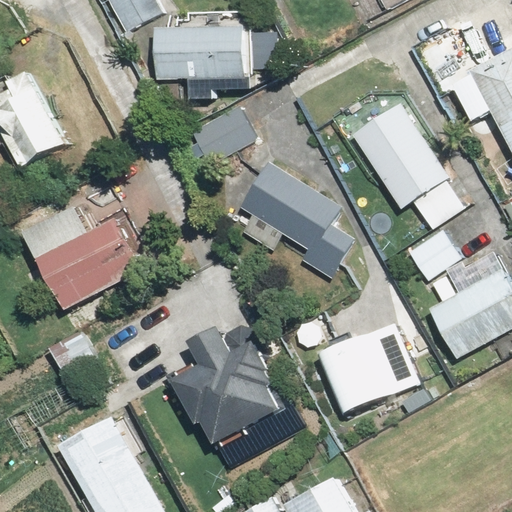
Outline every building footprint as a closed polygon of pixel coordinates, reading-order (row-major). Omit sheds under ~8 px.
[(416,0),(387,0),(394,12),(416,0)] [(257,30),(168,30),(168,84),(257,84),(257,30)] [(511,57),(481,73),(511,133),(511,57)] [(15,82),(0,89),(0,111),(33,174),(80,149),(41,75),(18,88),(15,82)] [(413,106),(363,138),(412,213),(462,181),(413,106)] [(352,207),(282,162),(249,211),(259,218),(249,233),(281,254),(293,237),(317,252),(310,263),(340,282),(367,241),(341,224),(352,207)] [(507,242),(486,205),(414,246),(435,283),(507,242)] [(128,220),(99,236),(83,207),(33,234),(77,316),(127,289),(157,273),(128,220)] [(440,286),(450,305),(439,311),(468,365),(511,341),(511,271),(461,300),(451,280),(440,286)] [(379,319),(386,334),(327,363),(355,420),(428,384),(401,328),(396,330),(389,314),(379,319)] [(302,409),(265,345),(247,355),(231,328),(199,346),(212,367),(184,383),(212,431),(216,429),(229,451),(293,414),(302,409)] [(175,511),(124,419),(72,447),(107,511),(175,511)] [(364,511),(345,478),(294,506),(296,511),(364,511)] [(288,511),(278,494),(248,511),(288,511)]
